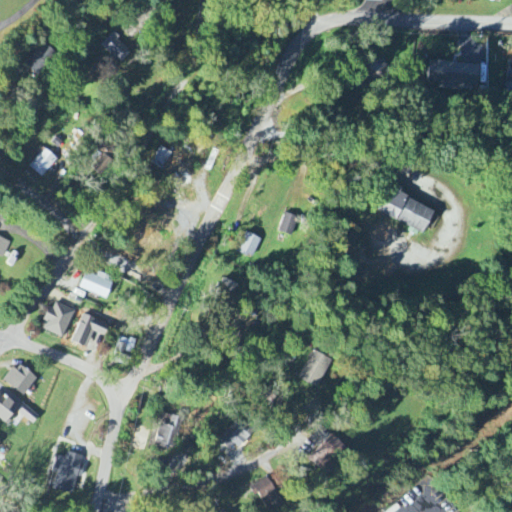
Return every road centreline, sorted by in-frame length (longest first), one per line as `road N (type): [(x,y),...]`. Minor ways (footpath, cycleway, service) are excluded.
road 1 (residential): [(96,511),(126,392),(296,48),(313,29)]
road 2 (residential): [(40,0),(0,24),(70,251),(6,337)]
road 3 (residential): [(98,508),(280,457),(310,419)]
road 4 (residential): [(511,22),(382,16),(313,29)]
road 5 (residential): [(241,167),(312,155),(389,165)]
road 6 (residential): [(126,392),(0,335)]
